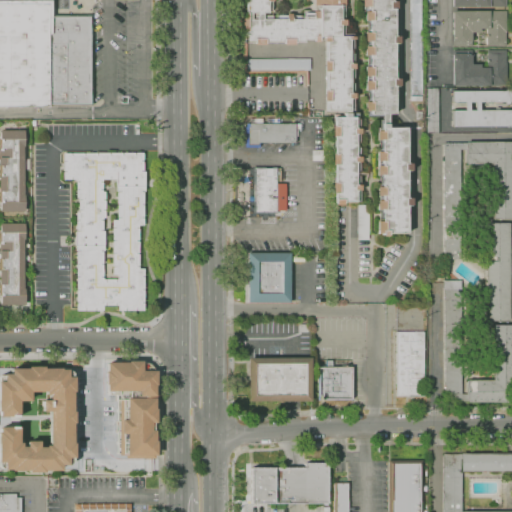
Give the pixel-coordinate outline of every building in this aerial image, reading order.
[(92,106),(0,106),(0,0),(53,0),(53,15),(91,15),(92,106)] [(272,0),(272,10),(268,10),(268,13),(262,13),(262,15),(271,15),(272,19),(276,19),(276,15),(301,15),(301,19),(303,19),(303,10),(305,10),(305,13),(313,13),(313,9),(319,9),(319,6),(313,6),(313,0),(344,0),(344,6),(343,6),(343,34),(352,34),(352,49),(351,49),(351,54),(352,54),(352,78),(351,78),(351,83),(352,83),(353,113),(356,113),(356,120),(358,120),(358,142),(356,142),(356,148),(358,148),(358,170),(357,170),(357,176),(358,176),(358,202),(342,202),(342,205),(335,205),(335,202),(334,202),(334,194),(331,194),(331,183),(334,183),(334,165),(331,165),(331,155),(334,155),(334,137),(331,137),(331,126),(334,126),(334,117),(343,117),(343,111),(326,111),(326,101),(323,101),(323,91),(326,91),(325,72),(323,72),(323,61),(325,61),(325,42),(323,42),(323,37),(319,37),(319,42),(314,42),(314,40),(303,40),(303,42),(294,42),(294,45),(283,45),(283,42),(265,42),(265,45),(254,45),(254,42),(246,43),(246,59),(309,59),(309,70),(307,70),(307,85),(305,85),(305,72),(246,72),(246,71),(244,71),(244,43),(243,43),(243,25),(242,25),(242,19),(243,19),(243,13),(246,13),(246,0),(272,0)] [(386,237),(381,237),(381,233),(375,233),(375,222),(381,222),(381,210),(375,210),(375,200),(381,200),(381,196),(375,196),(375,187),(381,187),(381,175),(375,175),(375,166),(381,166),(381,161),(375,161),(375,152),(381,152),(381,140),(375,140),(375,131),(381,131),(381,114),(369,114),(369,111),(363,111),(363,102),(369,102),(369,90),(363,90),(363,81),(369,81),(369,76),(363,76),(363,67),(369,67),(369,55),(363,55),(363,46),(368,46),(368,42),(363,42),(363,33),(368,33),(368,20),(363,21),(363,12),(368,12),(368,9),(366,9),(366,7),(360,7),(360,0),(390,0),(390,1),(395,1),(395,9),(393,9),(393,36),(398,36),(398,44),(393,44),(393,79),(398,79),(398,86),(393,86),(393,114),(386,114),(386,128),(404,128),(404,164),(410,164),(410,171),(404,171),(405,198),(410,198),(410,205),(405,206),(405,233),(386,234),(386,237)] [(419,0),(420,95),(410,95),(409,0),(419,0)] [(486,46),(486,44),(484,44),(484,37),(486,37),(486,29),(479,29),(479,33),(471,33),(471,46),(452,46),(451,12),(505,11),(505,32),(505,46),(486,46)] [(506,86),(451,86),(451,50),(471,50),(471,64),(480,64),(480,68),(486,68),(486,50),(505,50),(505,64),(506,64),(506,86)] [(438,132),(424,133),(424,88),(437,88),(438,132)] [(511,128),(505,128),(505,127),(451,127),(451,110),(464,110),(464,102),(451,102),(451,91),(511,91),(511,128)] [(259,148),(244,148),(244,127),(246,127),(246,124),(300,124),(300,129),(297,129),(297,136),(294,136),(294,143),(260,143),(260,145),(259,145),(259,148)] [(23,212),(0,212),(0,131),(23,131),(23,159),(29,159),(29,170),(23,170),(23,212)] [(465,143),(465,142),(511,142),(511,219),(491,220),(490,165),(465,165),(465,150),(465,143)] [(465,150),(460,150),(461,259),(442,260),(442,251),(443,250),(442,143),(465,143),(465,150)] [(142,153),(142,160),(139,160),(139,162),(142,162),(142,170),(139,170),(139,172),(144,172),(144,191),(140,191),(140,192),(142,192),(142,204),(140,204),(140,205),(142,205),(142,217),(140,217),(140,218),(142,218),(142,225),(137,225),(137,227),(135,227),(135,229),(137,229),(137,240),(135,240),(135,241),(137,241),(137,253),(135,253),(135,254),(137,254),(138,266),(135,266),(135,267),(138,267),(138,269),(143,269),(143,276),(140,276),(140,277),(143,277),(143,289),(140,289),(140,290),(143,290),(143,302),(140,302),(140,303),(143,303),(143,310),(136,310),(136,308),(135,308),(135,310),(126,310),(126,308),(124,308),(124,310),(117,310),(117,305),(115,305),(115,303),(114,303),(114,305),(105,305),(105,303),(104,303),(104,305),(101,305),(102,311),(95,311),(95,308),(93,308),(93,311),(84,311),(84,308),(83,308),(83,311),(76,311),(76,304),(79,304),(79,303),(76,303),(76,291),(79,291),(79,290),(76,290),(76,278),(79,278),(79,277),(76,277),(76,265),(79,265),(79,264),(76,264),(76,252),(79,252),(78,251),(75,251),(74,232),(78,232),(78,230),(76,230),(76,221),(78,221),(78,220),(76,220),(75,213),(78,213),(78,211),(81,211),(81,210),(78,210),(78,201),(81,201),(81,199),(78,199),(78,197),(75,197),(75,190),(78,190),(78,189),(75,189),(75,183),(78,183),(78,181),(75,181),(75,179),(71,179),(71,177),(70,177),(70,179),(63,179),(63,173),(65,173),(65,171),(63,171),(63,162),(65,162),(65,161),(62,161),(62,154),(69,154),(69,156),(71,156),(71,154),(82,154),(82,156),(84,156),(84,154),(95,154),(95,156),(96,156),(96,154),(108,154),(108,156),(109,156),(109,154),(121,153),(121,156),(122,156),(122,153),(133,153),(133,156),(135,156),(135,153),(142,153)] [(275,218),(248,218),(248,168),(280,168),(280,182),(275,182),(275,218)] [(509,321),(486,321),(486,291),(484,291),(484,265),(486,265),(486,223),(509,223),(509,321)] [(24,305),(0,305),(0,224),(23,224),(24,305)] [(289,302),(247,303),(246,254),(288,254),(289,302)] [(466,401),(444,401),(443,290),(442,290),(442,281),(459,280),(460,394),(466,394),(466,401)] [(466,394),(466,381),(492,381),(491,326),(511,325),(511,402),(466,403),(466,401),(466,394)] [(423,397),(396,397),(395,333),(423,332),(423,397)] [(310,402),(247,402),(247,358),(310,358),(310,402)] [(351,404),(313,405),(313,360),(322,360),(322,366),(324,366),(324,360),(332,360),(332,362),(341,362),(341,365),(350,365),(351,404)] [(154,397),(154,372),(141,372),(141,362),(106,362),(106,390),(139,390),(139,397),(154,397)] [(28,366),(42,366),(42,368),(60,368),(60,369),(67,369),(67,376),(73,376),(73,457),(67,457),(67,464),(60,464),(60,471),(3,471),(3,462),(0,462),(0,426),(18,426),(18,442),(21,442),(21,446),(25,446),(25,441),(38,441),(38,447),(48,447),(48,412),(40,412),(40,400),(48,400),(48,392),(29,392),(29,401),(18,401),(18,416),(0,416),(0,382),(2,382),(2,374),(9,374),(10,368),(28,368),(28,366)] [(154,397),(155,423),(150,423),(150,431),(155,431),(155,454),(126,455),(126,434),(120,434),(120,420),(126,420),(126,397),(139,397),(154,397)] [(511,511),(442,511),(442,454),(511,454),(511,511)] [(422,511),(387,511),(388,461),(422,461),(422,511)] [(327,503),(250,504),(250,468),(303,468),(303,463),(327,463),(327,503)] [(348,511),(332,511),(332,483),(348,482),(348,511)] [(19,511),(0,511),(0,494),(15,494),(15,497),(19,497),(19,511)] [(73,503),(73,511),(128,511),(129,502),(73,503)]
